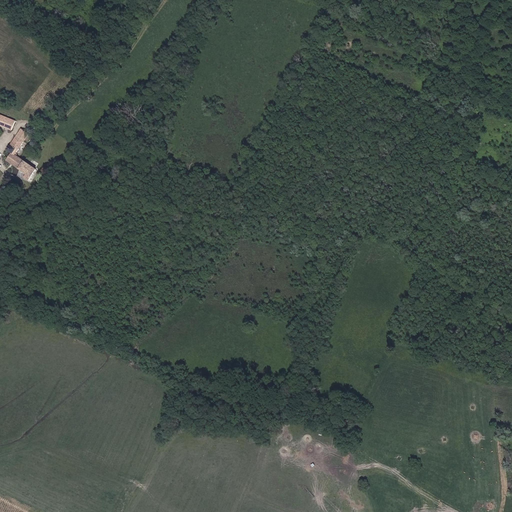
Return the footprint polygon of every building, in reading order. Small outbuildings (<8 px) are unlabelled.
[(4,113),(0,121),(0,122),(16,130),(21,121),(4,113)] [(26,143),(33,133),(26,129),(20,138),(26,143)] [(12,149),(16,153),(19,155),(26,143),(20,138),(12,149)] [(11,161),(21,168),(25,172),(29,174),(30,175),(35,167),(31,165),(19,155),(16,153),(11,161)] [(30,175),(29,174),(27,177),(31,181),(39,170),(35,167),(30,175)]
